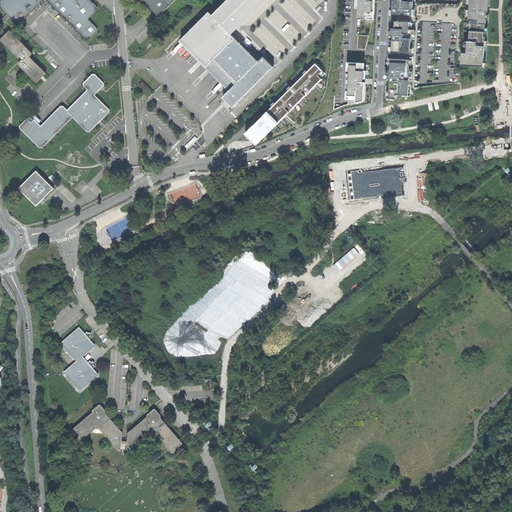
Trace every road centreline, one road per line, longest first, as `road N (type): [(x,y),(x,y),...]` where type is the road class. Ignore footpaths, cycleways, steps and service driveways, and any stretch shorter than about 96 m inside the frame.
road 1 (track): [(203,450),(222,423),(229,342),(271,308),(329,238),(371,206),(427,209),(457,240)]
road 2 (residential): [(141,185),(174,170),(261,154),(378,110),(385,0)]
road 3 (unclassified): [(62,224),(82,299),(195,436),(224,511)]
road 4 (tertiary): [(43,511),(27,317),(12,279)]
road 5 (track): [(360,511),(389,489),(425,489),(473,447),(477,418),(511,388)]
road 6 (residential): [(123,53),(141,185)]
